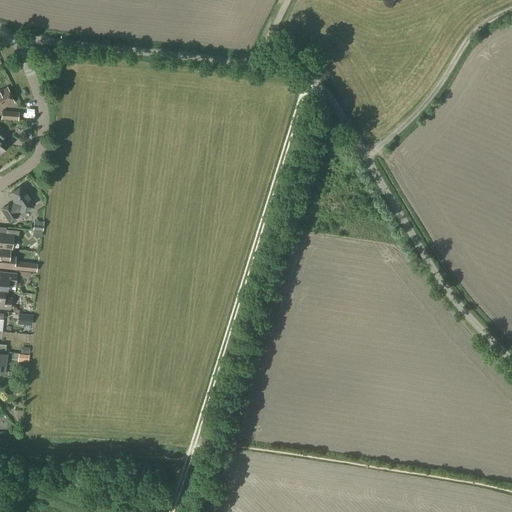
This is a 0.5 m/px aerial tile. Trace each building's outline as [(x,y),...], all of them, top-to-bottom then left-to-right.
[(0,109),(14,103),(7,88),(0,90),(0,109)] [(18,121),(18,112),(1,111),(1,120),(18,121)] [(0,154),(9,143),(2,138),(7,133),(0,127),(0,154)] [(34,205),(22,186),(9,194),(14,202),(11,204),(10,203),(0,209),(0,210),(8,223),(19,216),(17,214),(20,212),(21,213),(34,205)] [(18,242),(19,231),(5,230),(5,235),(0,234),(0,248),(9,249),(11,250),(12,242),(18,242)] [(9,257),(9,249),(0,248),(0,267),(13,269),(14,261),(15,257),(9,257)] [(22,262),(21,270),(29,270),(30,263),(22,262)] [(0,290),(4,291),(6,291),(7,290),(15,291),(15,285),(16,274),(0,272),(0,290)] [(4,291),(0,290),(0,308),(10,309),(11,298),(4,297),(4,291)]
